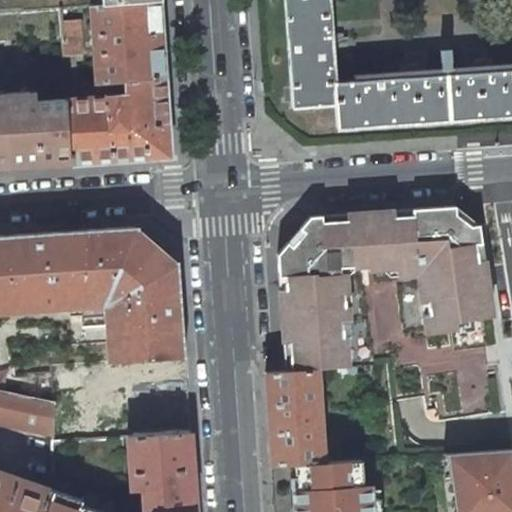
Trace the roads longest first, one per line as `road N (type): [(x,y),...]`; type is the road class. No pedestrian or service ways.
road 1 (tertiary): [(240,511),(224,194)]
road 2 (residential): [(507,171),(224,194)]
road 3 (residential): [(224,194),(0,208)]
road 4 (tertiary): [(224,194),(210,0)]
